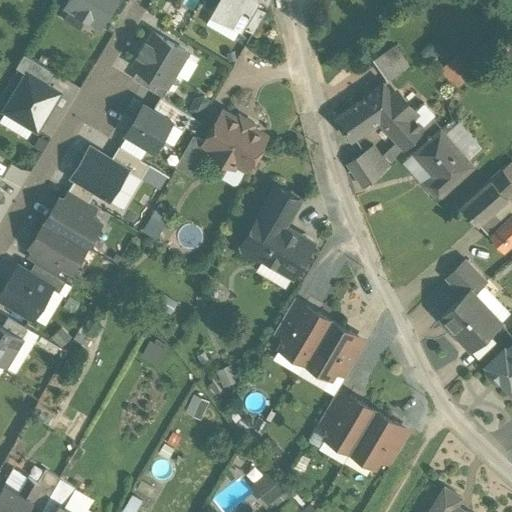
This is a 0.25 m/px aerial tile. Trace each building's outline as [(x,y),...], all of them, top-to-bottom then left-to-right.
[(101,25),(115,0),(70,0),(68,5),(101,25)] [(220,0),(214,12),(242,29),(243,27),(255,7),(258,1),(257,0),(220,0)] [(265,13),(255,7),(243,27),(253,33),(265,13)] [(185,51),(155,33),(149,43),(146,42),(138,54),(141,56),(135,66),(138,68),(165,85),(185,51)] [(408,66),(393,45),(371,60),(386,81),(408,66)] [(27,73),(48,85),(55,73),(25,55),(17,67),(27,73)] [(472,71),(459,57),(443,72),(457,86),(472,71)] [(165,85),(138,68),(132,79),(160,96),(163,97),(169,87),(165,85)] [(5,110),(39,130),(61,93),(48,85),(27,73),(5,110)] [(422,129),(382,83),(336,116),(351,141),(378,122),(402,148),(407,142),(422,129)] [(163,97),(160,96),(152,109),(171,121),(170,122),(183,129),(191,115),(163,97)] [(152,109),(143,104),(126,132),(154,149),(170,122),(171,121),(152,109)] [(263,135),(222,111),(204,141),(203,143),(208,147),(214,150),(213,153),(232,165),(233,161),(244,168),(245,167),(251,166),(254,160),(253,152),(263,135)] [(472,164),(439,128),(414,150),(412,152),(432,175),(424,183),(436,197),(472,164)] [(425,133),(422,129),(407,142),(414,150),(429,137),(428,135),(430,134),(427,131),(425,133)] [(193,135),(175,166),(192,176),(208,147),(203,143),(204,141),(193,135)] [(89,146),(71,176),(76,178),(95,190),(123,207),(141,178),(111,160),(89,146)] [(120,146),(111,160),(141,178),(149,164),(120,146)] [(379,174),(366,154),(348,167),(362,186),(379,174)] [(511,180),(503,170),(492,179),(508,198),(511,193),(511,180)] [(95,190),(76,178),(69,189),(88,201),(95,190)] [(508,198),(492,179),(462,206),(478,224),(508,198)] [(299,200),(276,186),(262,209),(285,223),(299,200)] [(88,201),(69,189),(62,199),(91,216),(97,206),(88,201)] [(62,199),(59,197),(44,221),(86,246),(100,222),(91,216),(62,199)] [(285,223),(262,209),(242,244),(243,250),(257,258),(264,257),(264,256),(294,274),(311,244),(283,227),(285,223)] [(511,217),(490,237),(503,252),(511,243),(511,217)] [(86,246),(44,221),(30,245),(33,247),(62,265),(71,270),(86,246)] [(62,265),(33,247),(27,257),(35,262),(56,275),(62,265)] [(465,260),(446,279),(463,296),(470,289),(474,294),(487,282),(465,260)] [(56,275),(35,262),(29,272),(52,286),(51,287),(59,292),(66,281),(56,275)] [(29,272),(17,266),(0,294),(0,297),(33,317),(35,314),(38,313),(43,304),(43,302),(51,287),(52,286),(29,272)] [(474,294),(470,289),(463,296),(441,317),(471,349),(500,321),(474,294)] [(292,300),(274,331),(284,337),(302,306),(292,300)] [(330,320),(303,305),(302,306),(284,337),(278,347),(304,363),(330,320)] [(4,328),(22,338),(27,328),(10,318),(4,328)] [(330,320),(304,363),(329,377),(335,367),(354,336),(354,335),(330,320)] [(0,360),(6,364),(22,338),(4,328),(0,325),(0,360)] [(365,343),(354,336),(335,367),(346,374),(365,343)] [(511,348),(509,352),(506,349),(488,366),(489,367),(489,372),(496,381),(502,380),(511,391),(511,348)] [(225,393),(215,379),(206,386),(215,400),(225,393)] [(337,390),(319,421),(329,427),(348,396),(337,390)] [(329,427),(325,435),(350,450),(374,409),(349,394),(348,396),(329,427)] [(374,409),(350,450),(375,465),(380,456),(398,425),(399,424),(374,409)] [(398,425),(380,456),(391,462),(409,432),(398,425)] [(28,477),(14,468),(13,469),(4,484),(19,493),(28,477)] [(45,469),(38,482),(42,484),(32,501),(33,501),(31,504),(41,510),(52,490),(60,478),(45,469)] [(270,473),(251,489),(264,505),(283,490),(270,473)] [(28,477),(19,493),(32,501),(42,484),(38,482),(28,476),(28,477)] [(76,488),(60,478),(52,490),(41,510),(45,511),(57,511),(60,507),(63,509),(76,488)] [(4,484),(3,484),(0,488),(0,511),(26,511),(31,504),(33,501),(32,501),(19,493),(4,484)] [(468,511),(456,504),(461,497),(443,486),(427,511),(468,511)]
